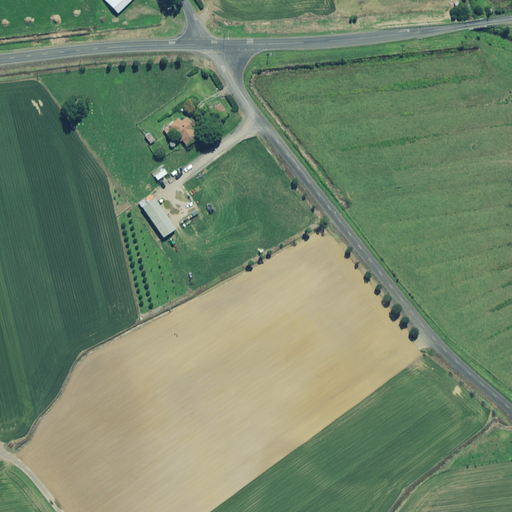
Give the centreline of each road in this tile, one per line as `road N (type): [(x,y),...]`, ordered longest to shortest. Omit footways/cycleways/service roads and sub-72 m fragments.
road 1 (unclassified): [(213,44),(236,87),(435,347),(511,415)]
road 2 (secondary): [(213,44),(337,41),(511,20)]
road 3 (secondary): [(0,59),(213,44)]
